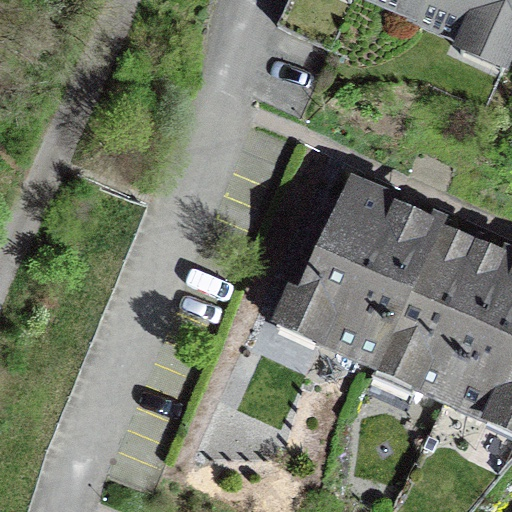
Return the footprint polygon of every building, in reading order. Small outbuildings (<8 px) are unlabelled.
[(511,15),(511,0),(375,0),(466,42),(471,33),(498,45),(511,15)] [(113,289),(147,207),(93,186),(60,267),(113,289)] [(382,358),(439,233),(355,195),(298,319),(326,331),(321,341),(378,366),(382,358)] [(511,266),(439,233),(382,358),(407,370),(402,379),(491,419),(496,409),(511,416),(511,266)] [(0,436),(46,451),(113,289),(60,267),(0,412),(0,436)] [(0,511),(27,511),(46,451),(0,436),(0,511)]
